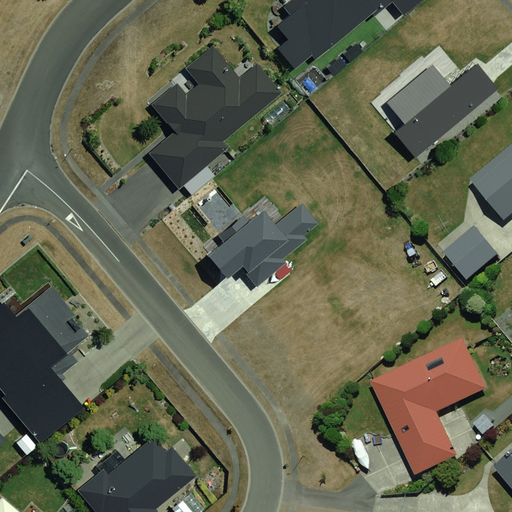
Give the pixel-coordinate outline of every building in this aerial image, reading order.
[(373,15),(375,18),(393,4),(403,17),(424,0),(293,0),(284,7),(291,16),(279,26),(290,40),(279,48),(296,69),(313,55),(317,60),(373,15)] [(149,152),(178,188),(228,147),(223,140),(282,92),(258,63),(240,77),(213,45),(186,67),(199,84),(187,94),(177,81),(149,104),(173,133),(149,152)] [(433,65),(387,103),(405,125),(395,133),(416,158),(498,90),(477,65),(451,87),(433,65)] [(511,143),(470,179),(504,219),(511,212),(511,143)] [(224,243),(208,255),(228,280),(243,269),(257,287),(287,263),(283,259),(307,239),(304,235),(319,224),(303,204),(277,224),(265,210),(248,223),(243,216),(219,236),(224,243)] [(474,226),(443,253),(466,280),(497,254),(474,226)] [(66,278),(42,255),(30,267),(54,291),(66,278)] [(0,310),(0,392),(19,418),(33,436),(75,405),(51,373),(64,364),(20,305),(5,317),(0,310)] [(371,380),(415,474),(457,455),(437,411),(487,388),(463,337),(371,380)] [(145,434),(71,493),(85,511),(145,511),(142,508),(180,478),(145,434)] [(511,452),(495,467),(511,486),(511,452)] [(196,511),(184,498),(170,509),(172,511),(196,511)] [(0,511),(12,511),(0,503),(0,511)]
